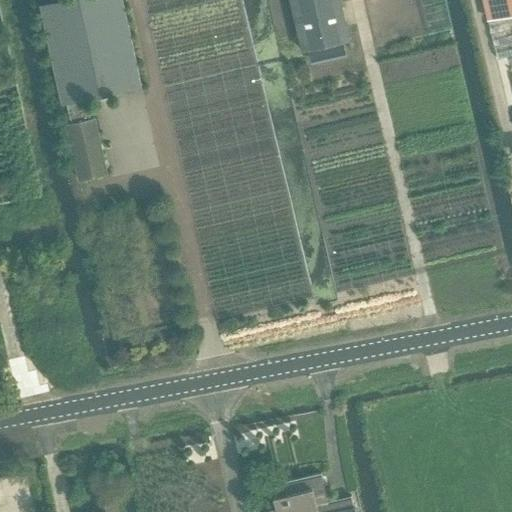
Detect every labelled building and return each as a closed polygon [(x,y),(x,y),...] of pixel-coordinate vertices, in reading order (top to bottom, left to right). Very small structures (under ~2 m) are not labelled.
[(73,0),(42,7),(64,105),(68,104),(72,125),(68,126),(80,180),(108,174),(95,120),(92,121),(87,100),(141,88),(121,0),(73,0)] [(340,0),(290,0),(302,50),(308,49),(321,46),(324,59),(344,55),(341,41),(344,40),(349,39),(340,0)] [(511,0),(483,0),(488,19),(511,13),(511,0)] [(511,57),(511,16),(488,22),(498,61),(511,57)] [(266,511),(314,511),(318,511),(355,511),(352,497),(328,503),(321,474),(284,482),(286,495),(274,497),(277,509),(266,511)] [(118,511),(116,502),(95,507),(96,511),(118,511)]
